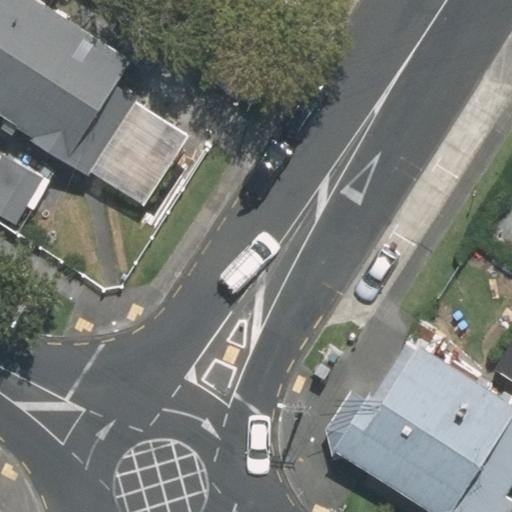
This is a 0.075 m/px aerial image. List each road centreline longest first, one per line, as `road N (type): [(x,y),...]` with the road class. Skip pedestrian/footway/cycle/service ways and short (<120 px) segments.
road 1 (tertiary): [(439,0),(189,411)]
road 2 (tertiary): [(189,411),(210,423),(237,461),(236,511)]
